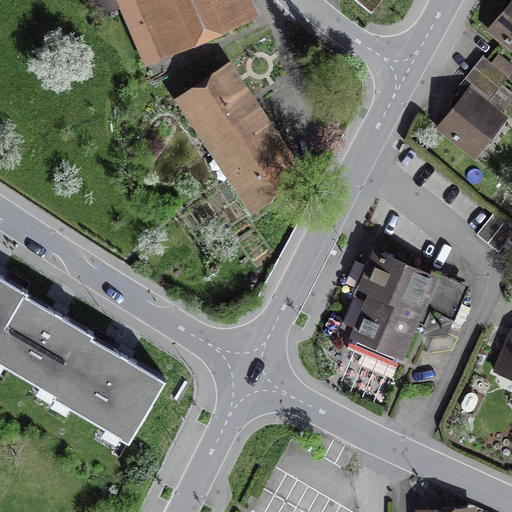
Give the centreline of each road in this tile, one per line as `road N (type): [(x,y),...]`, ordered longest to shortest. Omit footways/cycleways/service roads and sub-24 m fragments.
road 1 (residential): [(407,71),(250,372)]
road 2 (residential): [(250,372),(0,211)]
road 3 (residential): [(511,501),(250,372)]
road 4 (residential): [(250,372),(180,511)]
road 5 (residential): [(407,71),(301,0)]
